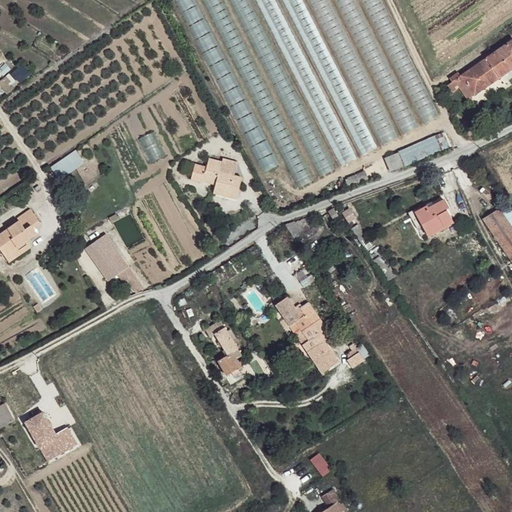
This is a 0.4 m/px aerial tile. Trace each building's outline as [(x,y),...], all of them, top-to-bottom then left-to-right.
[(293,188),(308,182),(226,0),(180,0),(258,175),(282,164),(293,188)] [(250,0),(231,0),(317,178),(332,171),(250,0)] [(273,0),(257,0),(338,167),(355,159),(323,94),(314,99),(311,92),(310,92),(307,85),(306,85),(301,75),(303,74),(299,66),(297,67),(293,57),(300,54),(273,0)] [(511,41),(462,76),(464,81),(475,96),(496,81),(492,77),(497,74),(500,78),(511,69),(511,41)] [(464,81),(462,76),(455,81),(458,85),(464,81)] [(330,87),(358,156),(374,150),(360,113),(349,117),(347,112),(352,110),(344,92),(336,95),(333,86),(330,87)] [(399,124),(402,133),(417,128),(409,106),(404,108),(408,121),(399,124)] [(387,121),(374,127),(382,144),(395,138),(387,121)] [(76,151),(50,167),(59,181),(85,165),(76,151)] [(400,153),(385,158),(390,172),(405,166),(400,153)] [(219,172),(222,162),(208,159),(206,166),(195,164),(191,177),(202,180),(215,183),(213,192),(236,198),(241,178),(234,176),(219,172)] [(222,159),(222,162),(219,172),(234,176),(237,163),(222,159)] [(415,212),(424,229),(440,221),(444,228),(453,223),(446,209),(448,208),(445,200),(429,208),(427,206),(415,212)] [(32,226),(40,220),(32,209),(18,218),(20,221),(0,233),(0,248),(5,255),(25,241),(37,233),(33,228),(32,226)] [(333,209),(328,212),(332,219),(338,215),(333,209)] [(349,209),(342,213),(348,222),(355,218),(349,209)] [(511,226),(500,209),(483,220),(511,262),(511,226)] [(303,218),(294,221),(302,233),(310,228),(303,218)] [(302,233),(294,221),(285,225),(295,239),(302,233)] [(440,221),(424,229),(428,236),(444,228),(440,221)] [(356,226),(350,229),(359,241),(364,238),(356,226)] [(121,272),(128,267),(105,234),(85,247),(108,281),(121,272)] [(30,249),(25,241),(5,255),(9,262),(30,249)] [(387,281),(394,276),(389,268),(387,269),(379,256),(372,260),(387,281)] [(133,275),(128,267),(121,272),(126,280),(133,275)] [(142,288),(133,275),(126,280),(135,292),(142,288)] [(311,275),(301,282),(304,288),(314,281),(311,275)] [(276,305),(281,313),(293,305),(288,297),(276,305)] [(296,336),(320,320),(309,304),(297,310),(293,305),(281,313),(296,336)] [(331,338),(320,320),(296,336),(319,373),(337,363),(327,349),(324,352),(320,346),(323,344),(331,338)] [(232,353),(238,349),(221,321),(207,329),(211,337),(215,334),(228,355),(232,353)] [(354,348),(344,356),(347,360),(345,361),(351,369),(363,360),(354,348)] [(242,356),(238,349),(232,353),(236,360),(242,356)] [(236,360),(232,353),(228,355),(218,361),(227,375),(232,372),(237,369),(240,367),(236,360)] [(241,374),(237,369),(232,372),(235,378),(241,374)] [(77,443),(68,423),(55,430),(44,407),(25,416),(45,459),(77,443)] [(2,417),(0,418),(0,436),(2,440),(20,430),(10,413),(2,417)] [(310,457),(323,475),(332,468),(319,451),(310,457)] [(335,505),(340,501),(335,493),(333,490),(322,497),(323,500),(329,508),(335,505)] [(340,501),(335,505),(339,511),(342,511),(346,510),(340,501)]
